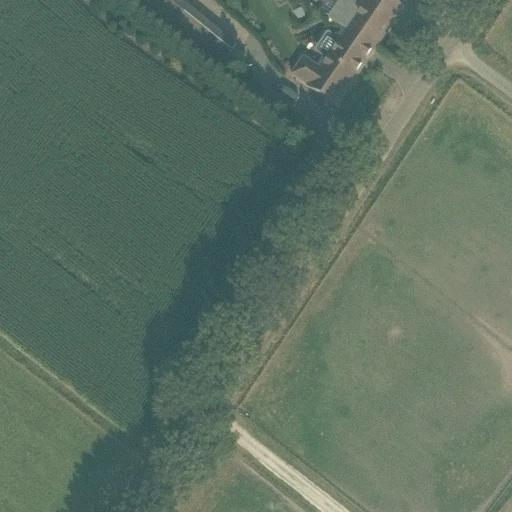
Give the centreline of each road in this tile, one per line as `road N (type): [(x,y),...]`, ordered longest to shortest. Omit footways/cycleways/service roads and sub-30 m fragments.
road 1 (unclassified): [(138,511),(449,44)]
road 2 (unknown): [(204,413),(332,511)]
